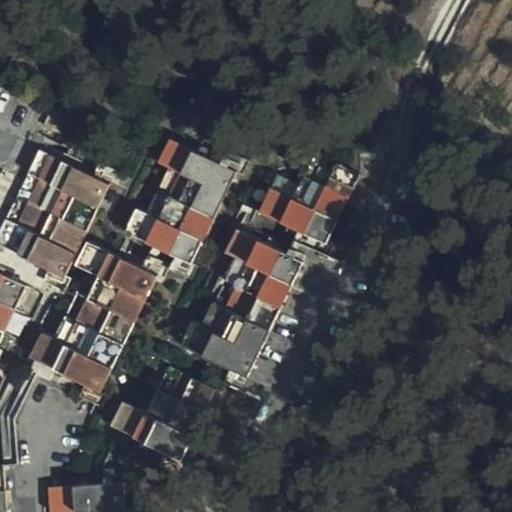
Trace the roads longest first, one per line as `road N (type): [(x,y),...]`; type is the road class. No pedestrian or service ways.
road 1 (residential): [(260,511),(261,488),(300,380),(457,0)]
road 2 (track): [(511,351),(422,452),(407,511)]
